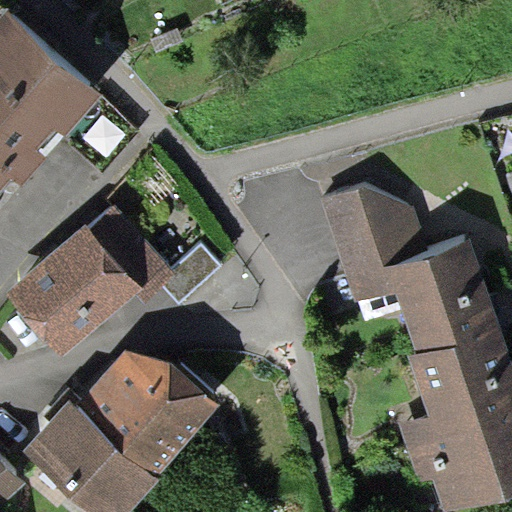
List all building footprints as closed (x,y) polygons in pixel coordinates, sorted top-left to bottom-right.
[(3,7),(0,10),(0,192),(93,82),(3,7)] [(499,307),(466,221),(418,239),(402,193),(370,175),(321,191),(354,296),(397,279),(420,338),(460,323),(499,307)] [(126,214),(101,236),(130,270),(149,292),(164,279),(174,271),(126,214)] [(88,220),(17,279),(59,330),(130,270),(101,236),(88,220)] [(174,271),(164,279),(182,301),(224,266),(205,244),(174,271)] [(420,338),(408,342),(431,405),(398,416),(407,436),(511,397),(511,347),(499,307),(460,323),(420,338)] [(74,386),(31,439),(111,511),(222,388),(170,341),(122,350),(85,395),(74,386)] [(511,477),(511,397),(407,436),(419,472),(434,468),(447,501),(511,477)] [(0,494),(25,476),(0,443),(0,494)]
